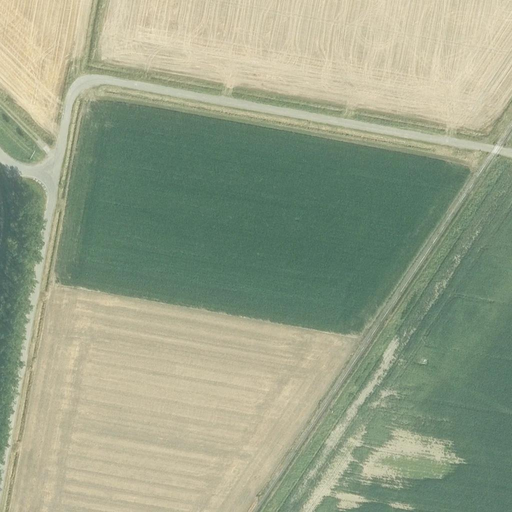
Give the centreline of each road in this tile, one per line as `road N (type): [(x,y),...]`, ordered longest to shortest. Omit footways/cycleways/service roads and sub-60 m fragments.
road 1 (unclassified): [(55,179),(73,90),(96,78),(511,153)]
road 2 (unclassified): [(0,480),(55,179)]
road 3 (track): [(0,303),(12,234),(6,164)]
